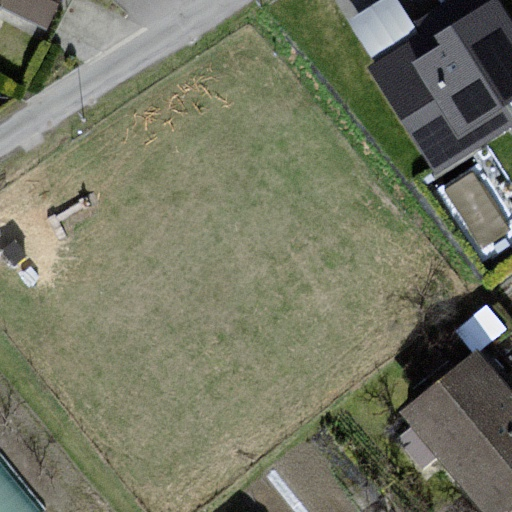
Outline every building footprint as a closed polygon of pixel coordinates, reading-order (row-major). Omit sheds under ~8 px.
[(0,0),(0,14),(46,43),(61,0),(0,0)] [(365,39),(413,23),(405,0),(359,0),(352,2),(365,39)] [(426,36),(376,68),(440,169),(511,125),(501,109),(511,101),(511,34),(490,0),(457,0),(419,24),(426,36)] [(511,511),(511,418),(472,363),(395,426),(466,511),(511,511)] [(0,511),(24,511),(38,502),(0,449),(0,511)]
